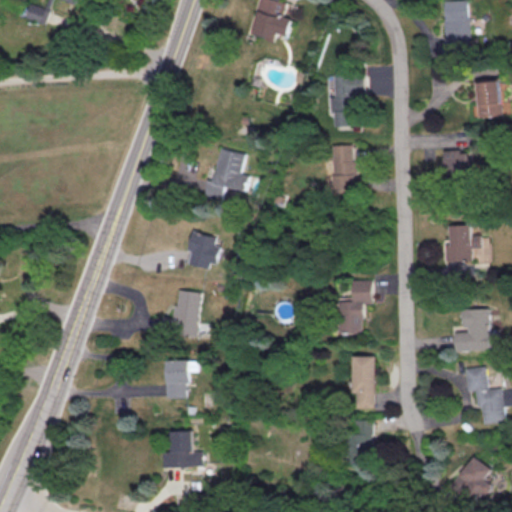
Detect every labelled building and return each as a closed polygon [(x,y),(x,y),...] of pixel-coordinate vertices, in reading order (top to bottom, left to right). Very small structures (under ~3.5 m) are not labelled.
[(289,1),(286,0),(263,0),(256,32),(270,36),(270,38),(279,40),(281,31),(290,34),(295,17),(285,14),(289,1)] [(468,0),(444,0),(445,50),(470,49),(468,0)] [(32,1),(27,16),(45,22),(50,7),(32,1)] [(362,124),(361,92),(367,92),(366,72),(337,73),(338,96),(334,96),(334,112),(338,112),(338,124),(362,124)] [(510,100),(503,100),(502,78),(481,79),(482,102),(479,102),(480,115),(511,113),(510,100)] [(356,143),(336,143),(337,189),(358,189),(356,143)] [(248,151),(224,146),(216,179),(212,179),(208,194),(226,198),(229,185),(248,189),(251,173),(243,171),(248,151)] [(461,151),(461,148),(447,149),(448,172),(470,171),(469,151),(461,151)] [(453,242),(447,243),(447,259),(473,258),(473,246),(483,246),(482,235),(474,235),(473,223),(453,223),(453,242)] [(219,235),(196,230),(192,248),(195,249),(192,262),(212,266),(214,261),(220,262),(224,245),(218,244),(219,235)] [(375,278),(357,278),(356,299),(344,299),(343,330),(365,331),(366,302),(375,302),(375,278)] [(205,290),(182,287),(178,316),(171,315),(169,330),(199,334),(205,290)] [(491,306),(466,307),(466,330),(457,330),(457,349),(492,348),(491,306)] [(380,354),(358,354),(358,390),(362,390),(362,406),(379,406),(380,354)] [(193,358),(170,358),(171,396),(189,396),(189,381),(194,381),(193,358)] [(485,422),(506,420),(504,404),(511,403),(511,386),(490,388),(488,364),(468,366),(470,389),(477,388),(479,405),(483,405),(485,422)] [(359,461),(378,461),(379,418),(360,418),(359,461)] [(167,465),(204,464),(204,449),(196,449),(196,428),(175,429),(176,449),(166,450),(167,465)] [(487,477),(494,467),(476,454),(455,484),(481,501),(494,482),(487,477)]
